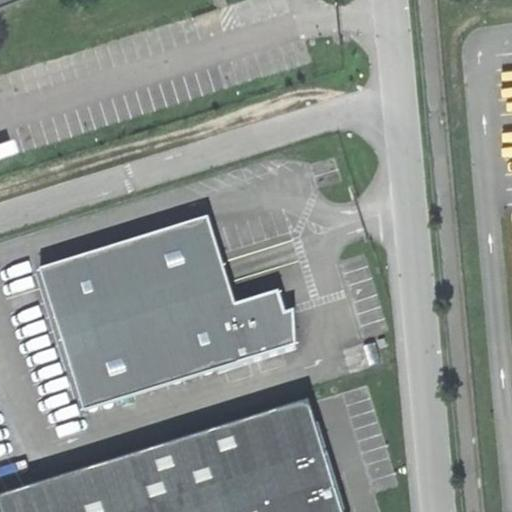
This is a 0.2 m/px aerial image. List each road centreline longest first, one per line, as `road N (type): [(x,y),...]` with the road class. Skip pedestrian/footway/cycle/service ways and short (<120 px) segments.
road 1 (unclassified): [(437,511),(388,0)]
road 2 (unknown): [(511,403),(481,103),(486,64),(511,37)]
road 3 (track): [(0,189),(299,94),(333,96),(346,110)]
road 4 (unknown): [(0,123),(319,29)]
